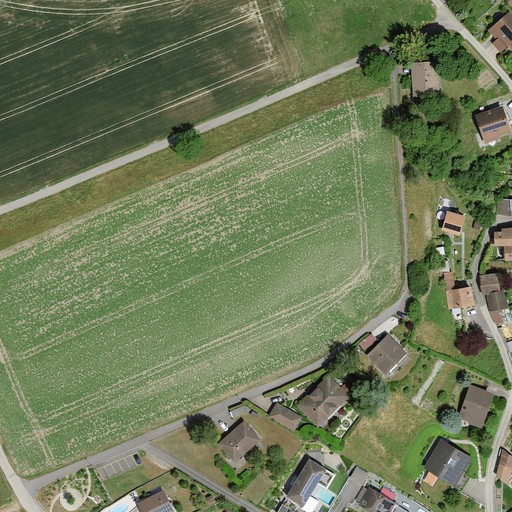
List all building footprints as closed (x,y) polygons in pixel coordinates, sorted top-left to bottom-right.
[(511,13),(508,9),(487,28),(511,55),(511,13)] [(438,60),(411,62),(414,95),(440,93),(438,60)] [(473,117),(482,142),(508,132),(498,107),(473,117)] [(511,197),(495,198),(496,215),(511,214),(511,197)] [(465,214),(447,209),(442,229),(460,233),(465,214)] [(475,221),(473,228),(480,230),(482,222),(475,221)] [(505,259),(511,258),(511,225),(502,227),(502,230),(494,230),(494,237),(491,237),(491,244),(504,244),(505,259)] [(442,272),(446,309),(462,307),(472,306),(470,284),(457,286),(455,271),(442,272)] [(486,294),(501,291),(498,273),(480,275),(482,295),(486,294)] [(501,291),(486,294),(490,311),(499,309),(507,307),(504,290),(501,291)] [(499,309),(490,311),(495,323),(504,321),(499,309)] [(402,349),(384,330),(364,351),(382,369),(402,349)] [(323,373),(293,404),(316,426),(346,395),(323,373)] [(491,393),(466,385),(455,417),(480,426),(491,393)] [(299,415),(273,400),(265,415),(290,430),(299,415)] [(257,438),(241,419),(216,441),(233,460),(257,438)] [(471,456),(440,439),(424,469),(455,485),(471,456)] [(511,469),(511,455),(502,448),(496,474),(508,484),(511,469)] [(306,457),(283,495),(299,505),(314,481),(324,487),(332,473),(306,457)] [(368,483),(356,504),(370,511),(390,511),(397,501),(368,483)] [(164,511),(171,508),(160,487),(134,500),(140,511),(164,511)] [(215,500),(212,494),(206,497),(209,503),(215,500)]
